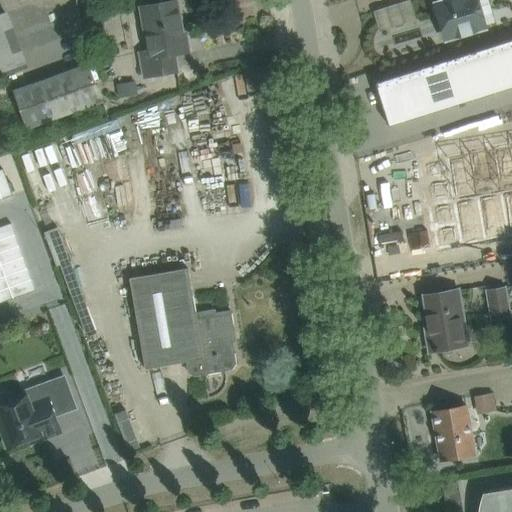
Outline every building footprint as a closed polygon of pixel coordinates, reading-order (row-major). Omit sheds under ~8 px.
[(446,0),(435,3),(446,39),(484,28),(483,25),(476,1),(481,0),(446,0)] [(140,7),(148,51),(138,52),(143,77),(177,71),(174,54),(186,52),(176,1),(140,7)] [(0,72),(24,65),(12,31),(5,12),(0,13),(0,72)] [(511,40),(490,47),(503,90),(511,87),(511,40)] [(490,47),(467,54),(481,97),(503,90),(490,47)] [(467,54),(444,61),(458,104),(481,97),(467,54)] [(100,100),(86,61),(12,89),(27,127),(100,100)] [(444,61),(421,68),(435,111),(458,104),(444,61)] [(421,68),(398,76),(412,118),(435,111),(421,68)] [(398,76),(375,83),(388,126),(412,118),(398,76)] [(135,83),(120,86),(122,100),(137,97),(135,83)] [(0,91),(0,100),(5,115),(13,112),(6,89),(0,91)] [(148,97),(152,118),(171,115),(167,94),(148,97)] [(104,136),(109,149),(136,139),(126,112),(86,127),(92,140),(104,136)] [(511,148),(503,150),(510,192),(511,192),(511,148)] [(503,150),(479,154),(487,196),(510,192),(503,150)] [(479,154),(456,158),(463,201),(487,196),(479,154)] [(456,158),(432,162),(439,205),(463,201),(456,158)] [(13,193),(3,167),(0,168),(0,194),(1,198),(13,193)] [(511,200),(510,192),(487,196),(494,240),(507,238),(511,236),(511,200)] [(487,196),(463,201),(471,244),(486,241),(494,240),(487,196)] [(463,201),(439,205),(447,248),(471,244),(463,201)] [(0,236),(14,231),(10,220),(0,223),(0,236)] [(73,220),(59,224),(70,258),(83,254),(73,220)] [(0,249),(18,243),(14,231),(0,236),(0,249)] [(23,254),(18,243),(0,249),(0,261),(0,262),(23,254)] [(27,265),(23,254),(0,262),(4,274),(27,265)] [(31,276),(27,265),(4,274),(9,285),(31,276)] [(188,268),(130,278),(145,368),(186,361),(188,372),(194,376),(232,369),(236,363),(230,331),(234,331),(230,310),(215,313),(214,309),(196,312),(188,268)] [(0,288),(9,285),(4,274),(0,275),(0,288)] [(35,287),(31,276),(9,285),(13,296),(35,287)] [(0,300),(13,296),(9,285),(0,288),(0,300)] [(491,318),(509,314),(504,287),(486,290),(491,318)] [(426,331),(428,351),(468,346),(457,289),(423,296),(430,331),(426,331)] [(0,426),(1,429),(7,447),(39,436),(41,439),(61,432),(54,413),(48,397),(55,394),(50,381),(24,391),(26,395),(13,400),(11,396),(9,393),(5,392),(1,392),(0,392),(0,426)] [(493,393),(474,396),(477,413),(496,409),(493,393)] [(432,411),(440,460),(474,454),(465,405),(432,411)] [(457,481),(442,484),(446,511),(462,508),(457,481)] [(511,511),(511,487),(483,493),(482,493),(480,511),(511,511)]
